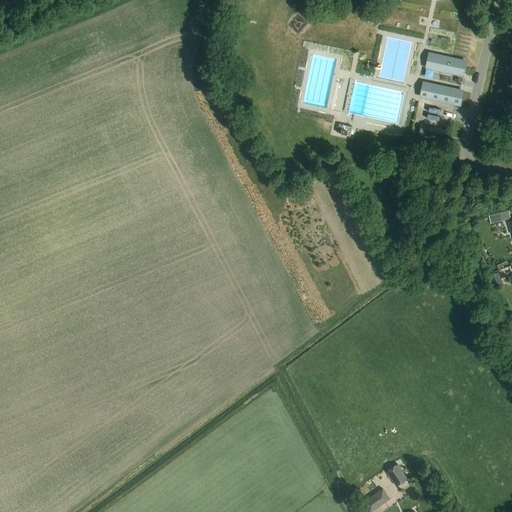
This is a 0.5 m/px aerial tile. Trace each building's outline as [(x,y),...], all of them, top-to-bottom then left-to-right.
[(428,53),(425,68),(463,76),(465,67),(466,65),(467,62),(452,58),(428,53)] [(460,105),(463,92),(463,91),(460,91),(422,82),(419,97),(460,105)] [(352,132),(352,127),(346,126),(339,124),(337,133),(345,135),(352,136),(353,132),(352,132)] [(419,135),(441,140),(442,136),(442,133),(443,130),(420,126),(419,135)] [(489,215),(491,223),(510,217),(508,209),(489,215)] [(498,272),(492,275),(496,284),(497,283),(499,287),(502,286),(500,282),(502,281),(498,272)] [(429,468),(425,463),(422,465),(420,466),(424,472),(426,471),(429,468)] [(397,464),(386,472),(396,487),(407,479),(397,464)] [(356,497),(362,507),(386,492),(379,482),(356,497)]
